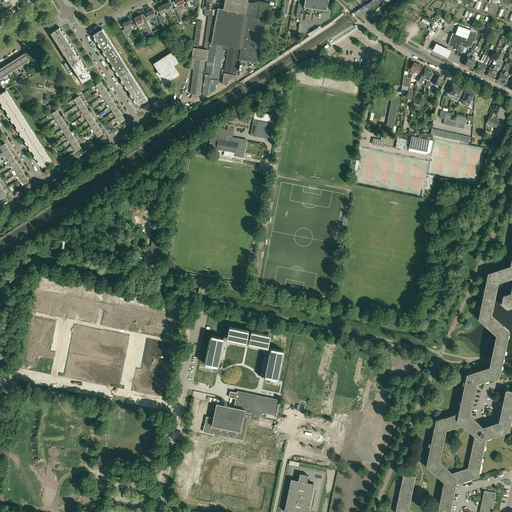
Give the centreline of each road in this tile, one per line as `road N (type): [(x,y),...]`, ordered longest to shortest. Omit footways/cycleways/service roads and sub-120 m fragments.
road 1 (unclassified): [(156,511),(201,294)]
road 2 (unknown): [(0,373),(178,405)]
road 3 (tertiary): [(511,98),(385,33)]
road 4 (residential): [(355,511),(372,468),(286,452)]
road 5 (unknown): [(118,392),(92,511)]
